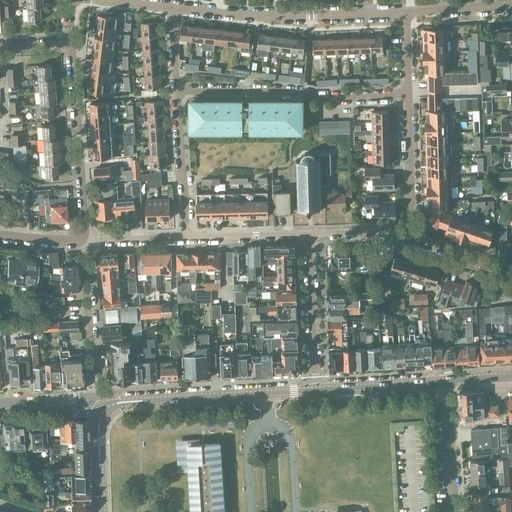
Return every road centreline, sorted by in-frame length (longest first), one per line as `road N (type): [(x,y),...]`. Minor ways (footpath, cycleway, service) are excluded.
road 1 (residential): [(174,8),(244,17),(407,12)]
road 2 (residential): [(177,91),(409,95)]
road 3 (secondary): [(98,402),(314,391)]
road 4 (residential): [(87,241),(69,39)]
road 5 (residential): [(98,402),(87,241)]
road 6 (residential): [(314,391),(309,234)]
road 7 (residential): [(185,237),(177,91)]
road 8 (residential): [(406,238),(409,95)]
road 9 (secondary): [(314,391),(445,382)]
road 10 (residential): [(451,511),(445,382)]
road 11 (residential): [(309,234),(185,237)]
